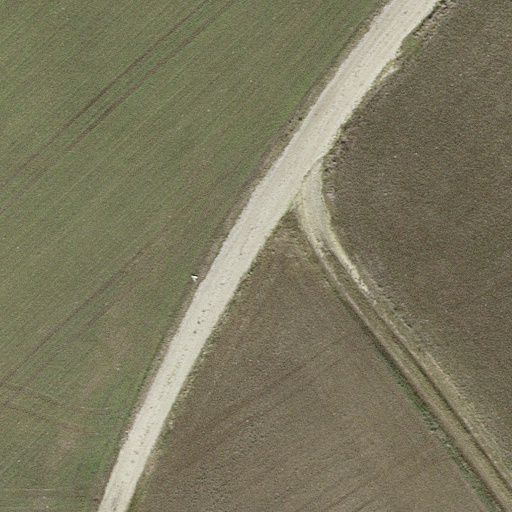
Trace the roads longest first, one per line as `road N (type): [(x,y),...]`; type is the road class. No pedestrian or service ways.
road 1 (track): [(414,0),(361,65),(218,296),(116,511)]
road 2 (track): [(300,159),(322,238),(511,497)]
